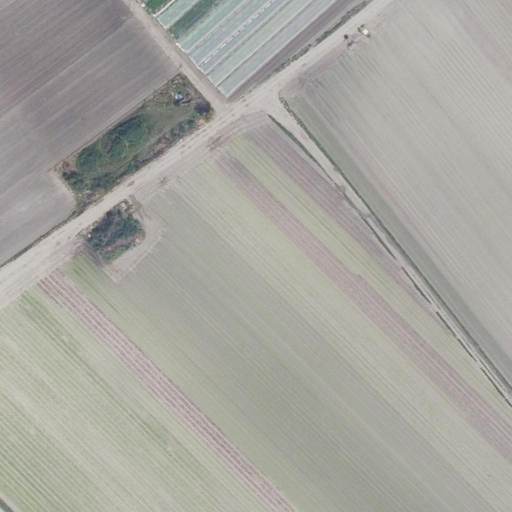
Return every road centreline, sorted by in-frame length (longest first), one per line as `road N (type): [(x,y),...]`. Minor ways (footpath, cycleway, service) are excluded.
road 1 (track): [(383,0),(0,275)]
road 2 (track): [(264,88),(511,395)]
road 3 (track): [(225,115),(128,0)]
